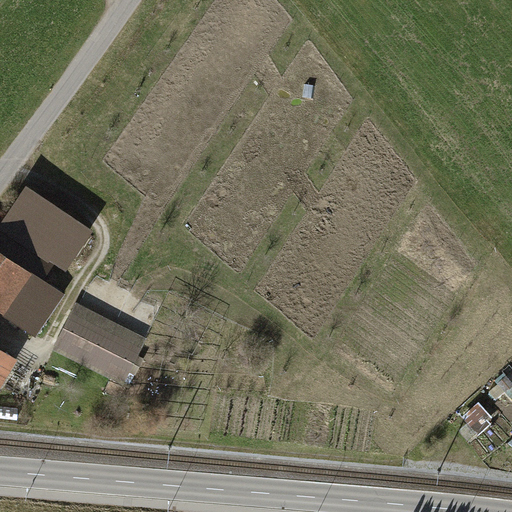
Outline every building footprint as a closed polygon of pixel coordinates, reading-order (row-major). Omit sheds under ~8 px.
[(0,255),(38,282),(59,251),(71,260),(88,234),(26,192),(0,230),(0,255)] [(0,255),(0,307),(24,324),(23,326),(34,334),(60,297),(38,282),(0,255)] [(142,345),(73,310),(55,346),(124,380),(142,345)] [(0,382),(13,361),(0,353),(0,382)] [(18,408),(0,406),(0,418),(17,420),(18,408)]
